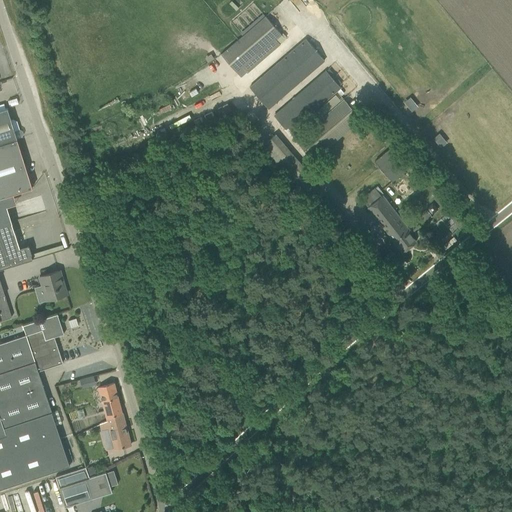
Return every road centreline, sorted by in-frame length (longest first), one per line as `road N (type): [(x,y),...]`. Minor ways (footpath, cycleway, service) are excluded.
road 1 (unclassified): [(164,502),(0,8)]
road 2 (unclassified): [(164,502),(511,208)]
road 3 (unknown): [(405,297),(249,100)]
